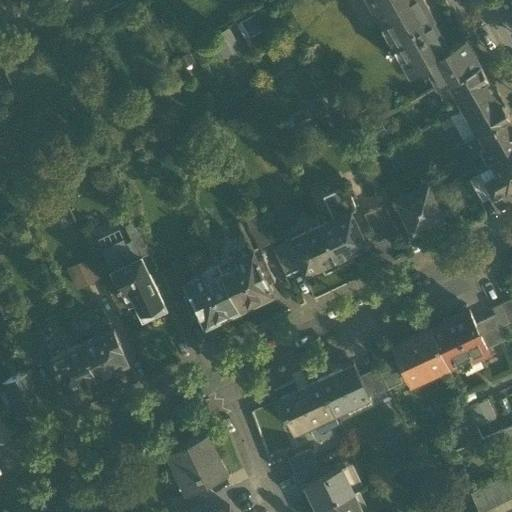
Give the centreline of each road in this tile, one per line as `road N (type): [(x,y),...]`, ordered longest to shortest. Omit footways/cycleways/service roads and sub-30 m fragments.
road 1 (residential): [(226,379),(511,239)]
road 2 (residential): [(0,482),(226,379)]
road 3 (residential): [(273,511),(226,379)]
